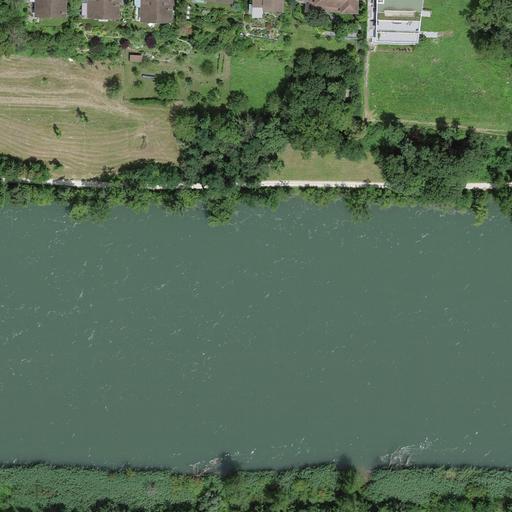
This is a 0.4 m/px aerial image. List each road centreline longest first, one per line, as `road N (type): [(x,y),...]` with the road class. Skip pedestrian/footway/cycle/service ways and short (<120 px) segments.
road 1 (track): [(0,100),(166,105),(511,139)]
road 2 (track): [(511,183),(0,179)]
